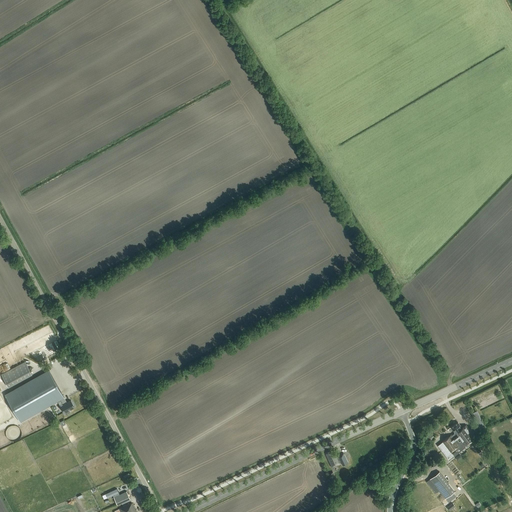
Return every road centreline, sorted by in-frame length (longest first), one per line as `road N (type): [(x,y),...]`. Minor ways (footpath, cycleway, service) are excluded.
road 1 (unclassified): [(160,511),(0,217)]
road 2 (secondary): [(187,511),(401,411)]
road 3 (secondary): [(401,411),(511,361)]
